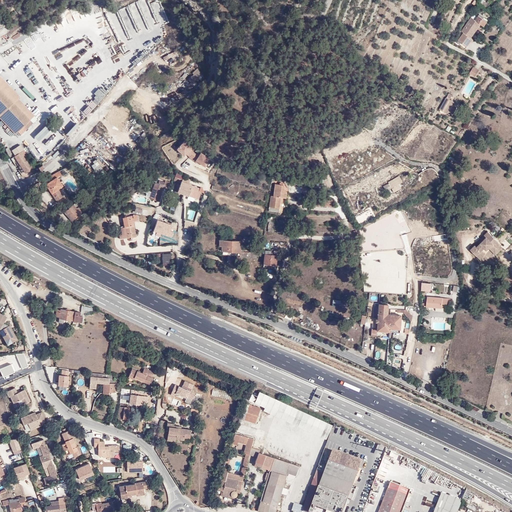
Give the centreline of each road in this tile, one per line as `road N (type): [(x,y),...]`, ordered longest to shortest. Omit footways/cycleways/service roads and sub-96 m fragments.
road 1 (motorway): [(396,412),(154,304),(0,219)]
road 2 (motorway): [(0,238),(98,293),(375,422)]
road 3 (tertiary): [(511,431),(172,284)]
road 4 (unclassified): [(0,276),(17,301),(52,400),(67,415),(147,448),(177,502)]
road 5 (tertiary): [(172,284),(48,225),(0,158)]
road 6 (unknown): [(63,104),(105,75),(109,59),(92,29),(74,27),(14,68),(0,69)]
road 7 (motorway): [(375,422),(511,502)]
road 8 (motorway): [(375,422),(511,486)]
road 9 (motorway): [(511,467),(396,412)]
road 10 (motorway): [(511,455),(396,412)]
